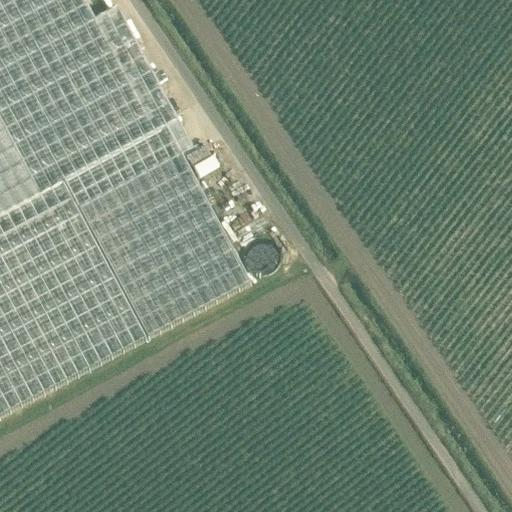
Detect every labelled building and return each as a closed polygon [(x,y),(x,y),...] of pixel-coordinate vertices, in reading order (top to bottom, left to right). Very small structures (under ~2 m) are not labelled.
[(94,21),(82,0),(0,0),(0,118),(42,197),(178,124),(116,9),(94,21)] [(0,118),(0,219),(42,197),(0,118)] [(182,158),(78,214),(147,342),(251,287),(182,158)] [(78,214),(0,255),(0,340),(35,406),(149,345),(147,342),(78,214)] [(0,340),(0,424),(35,406),(0,340)]
